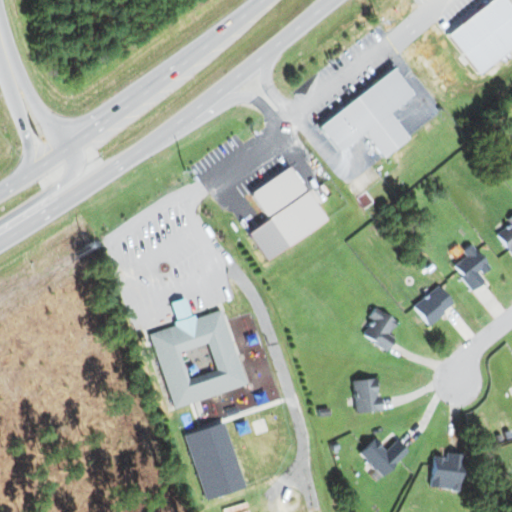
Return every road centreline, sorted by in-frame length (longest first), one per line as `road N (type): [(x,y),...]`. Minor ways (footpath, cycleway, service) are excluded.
road 1 (trunk): [(0,235),(92,184),(332,0)]
road 2 (trunk): [(262,0),(71,147),(0,191)]
road 3 (residential): [(19,68),(19,96),(71,198)]
road 4 (residential): [(92,184),(19,68)]
